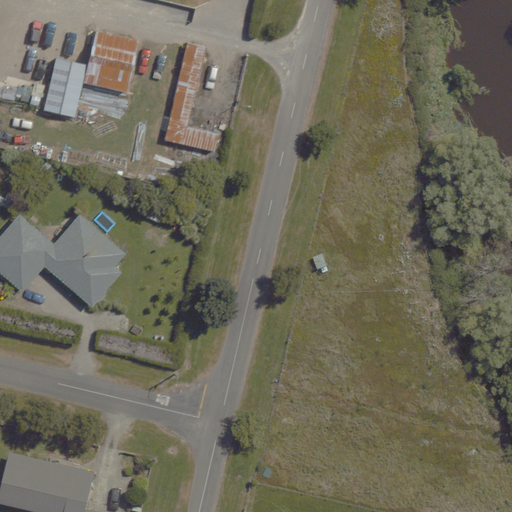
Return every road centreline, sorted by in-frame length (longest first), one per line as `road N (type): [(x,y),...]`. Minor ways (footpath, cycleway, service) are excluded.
road 1 (residential): [(220,423),(319,0)]
road 2 (residential): [(0,371),(220,423)]
